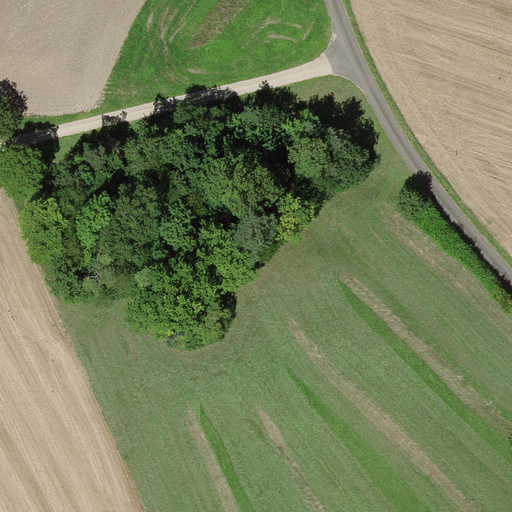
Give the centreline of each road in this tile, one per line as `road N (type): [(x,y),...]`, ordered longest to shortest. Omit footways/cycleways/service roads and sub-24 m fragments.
road 1 (track): [(0,147),(346,62)]
road 2 (track): [(346,62),(428,186),(511,284)]
